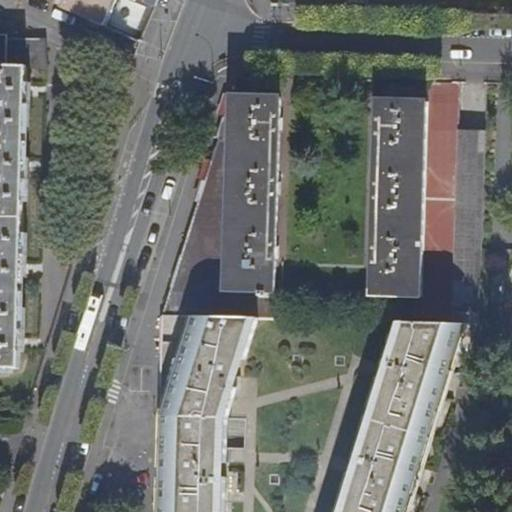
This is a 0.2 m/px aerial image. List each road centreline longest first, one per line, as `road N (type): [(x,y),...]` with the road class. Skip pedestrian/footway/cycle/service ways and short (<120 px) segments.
road 1 (secondary): [(38,511),(196,37)]
road 2 (residential): [(511,47),(196,37)]
